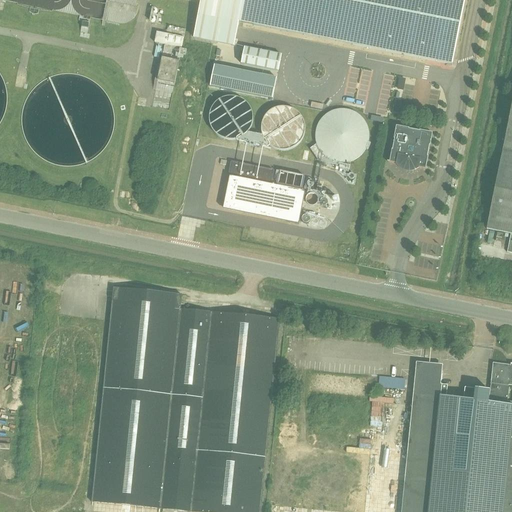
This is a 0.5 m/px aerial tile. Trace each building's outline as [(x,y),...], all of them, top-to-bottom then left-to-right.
[(97,0),(93,20),(101,22),(117,25),(124,21),(130,15),(132,6),(129,1),(128,0),(97,0)] [(197,0),(201,1),(194,37),(219,42),(223,20),(227,0),(197,0)] [(227,0),(223,20),(239,24),(239,22),(238,21),(242,0),(227,0)] [(242,0),(238,21),(239,22),(355,44),(364,0),(242,0)] [(364,0),(355,44),(453,63),(465,0),(364,0)] [(223,20),(219,42),(234,46),(239,24),(223,20)] [(152,107),(169,111),(181,54),(186,55),(187,50),(182,49),(186,29),(168,26),(167,34),(157,32),(154,42),(164,44),(152,107)] [(241,64),(278,72),(282,55),(244,47),(241,64)] [(272,99),(277,78),(214,66),(210,86),(272,99)] [(395,99),(393,112),(399,113),(402,101),(395,99)] [(511,102),(487,229),(511,234),(507,252),(511,252),(511,102)] [(312,116),(308,124),(316,127),(319,119),(312,116)] [(396,163),(396,164),(397,166),(398,168),(400,170),(403,171),(406,172),(409,172),(412,172),(415,171),(417,170),(419,169),(419,168),(425,169),(432,133),(396,126),(389,162),(396,163)] [(272,181),(274,171),(274,170),(273,170),(232,162),(231,162),(231,163),(229,172),(229,173),(230,173),(271,182),(272,182),(272,181)] [(304,176),(281,171),(280,171),(280,172),(279,172),(277,184),(277,185),(278,185),(301,190),(302,190),(302,189),(305,177),(305,176),(304,176)] [(305,194),(303,192),(231,177),(225,209),(299,224),(305,194)] [(91,502),(175,510),(194,311),(179,310),(181,295),(112,289),(91,502)] [(194,311),(175,510),(194,511),(260,511),(279,320),(194,311)] [(377,380),(365,511),(511,511),(511,365),(510,366),(493,363),(491,384),(490,384),(491,384),(490,390),(490,391),(465,388),(463,400),(446,397),(447,385),(440,385),(377,380)]
